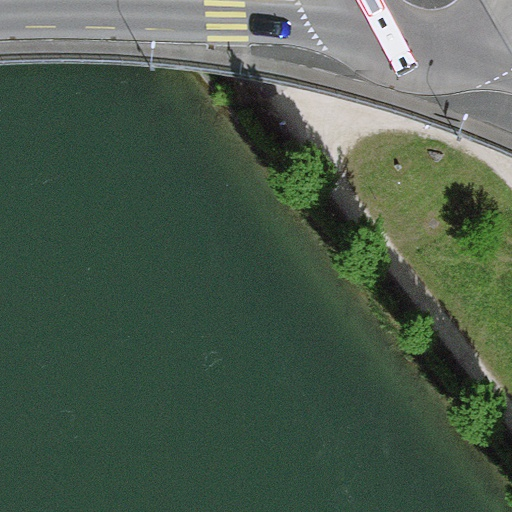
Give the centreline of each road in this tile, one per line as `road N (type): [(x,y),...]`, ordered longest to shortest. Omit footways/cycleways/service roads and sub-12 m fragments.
road 1 (track): [(511,432),(322,180),(295,74),(227,0)]
road 2 (secondary): [(325,0),(347,39),(368,56),(420,71),(472,58),(511,20)]
